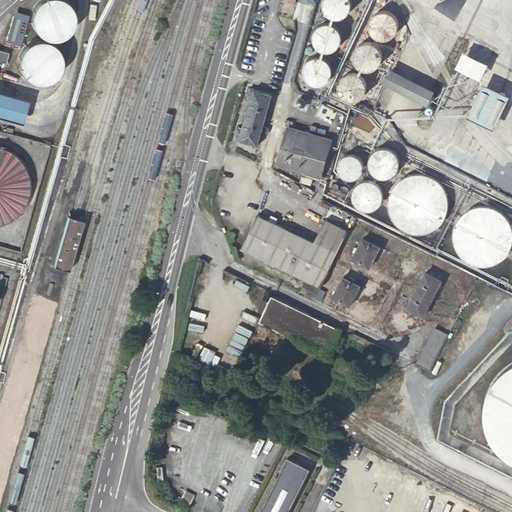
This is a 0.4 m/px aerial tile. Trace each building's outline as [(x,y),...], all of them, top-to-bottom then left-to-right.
[(41,0),(38,3),(35,9),(35,14),(35,18),(38,25),(43,31),(50,34),(58,35),(66,32),(72,27),(74,23),(76,18),(75,9),(73,3),(69,0),(41,0)] [(324,0),(324,4),(324,6),(325,10),(326,11),(329,14),(331,15),(334,17),(338,17),(342,17),(344,16),(347,14),(349,12),(351,9),(352,5),(352,3),(352,1),(351,0),(324,0)] [(398,27),(398,24),(398,21),(397,18),(394,15),(390,11),(387,10),(385,10),(382,10),(379,11),(375,13),(372,16),(371,18),(370,23),(370,28),(371,30),(373,33),(377,36),(381,38),(383,38),(387,38),(389,37),(393,34),(395,32),(397,30),(398,27)] [(21,45),(28,15),(13,11),(6,41),(21,45)] [(318,27),(315,31),(314,33),(313,38),(314,40),(315,44),(317,46),(319,48),(322,50),(324,51),(326,51),(330,51),(332,51),(336,49),(338,48),(339,46),(340,45),(342,41),(342,39),(342,35),(341,31),(340,29),(339,28),(336,25),(333,23),(329,22),(325,23),(323,23),(319,25),(318,27)] [(41,40),(34,42),(27,47),(23,52),(21,57),(21,62),(23,69),(27,75),(34,80),(42,81),(50,79),(54,77),(58,74),(61,67),(62,58),(61,52),(56,46),(49,41),(41,40)] [(383,59),(383,56),(382,51),(381,49),(379,47),(375,43),(372,42),(369,42),(366,42),(363,43),(361,44),(358,46),(356,49),(355,51),(354,56),(355,58),(355,61),(357,64),(358,66),(362,69),(365,70),(368,70),(371,70),(373,70),(376,68),(379,66),(380,64),(382,62),(383,59)] [(487,58),(464,48),(457,62),(480,74),(487,58)] [(0,62),(5,64),(9,52),(0,49),(0,62)] [(333,71),(333,67),(332,65),(330,61),(327,58),(325,57),(321,56),(319,56),(317,56),(313,57),(309,59),(308,60),(307,62),(305,65),(304,67),(304,71),(305,75),(307,79),(308,81),(310,83),(313,84),(317,85),(323,85),(328,82),(330,80),(332,77),(333,73),(333,71)] [(434,90),(390,68),(384,82),(427,104),(434,90)] [(366,92),(367,86),(367,83),(366,81),(365,79),(363,76),(359,73),(356,72),(353,71),(350,72),(347,72),(343,75),(341,77),(339,80),(338,83),(338,86),(338,89),(339,91),(340,94),(342,96),(346,99),(349,100),(352,101),(355,101),(358,100),(360,99),(363,97),(365,94),(366,92)] [(510,95),(484,83),(468,116),(494,128),(510,95)] [(236,138),(259,145),(273,94),(251,87),(247,99),(251,101),(243,128),(239,126),(236,138)] [(28,100),(0,92),(0,117),(22,124),(28,100)] [(332,140),(281,124),(269,162),(321,177),(332,140)] [(0,224),(1,224),(6,222),(11,219),(15,216),(19,212),(23,207),(25,202),(27,197),(28,192),(29,186),(29,180),(27,175),(26,170),(23,165),(20,160),(16,156),(11,153),(7,150),(1,148),(0,147),(0,224)] [(400,166),(400,163),(400,160),(399,158),(397,155),(396,153),(394,151),(393,151),(391,150),(390,149),(388,149),(386,148),(383,149),(380,149),(377,151),(375,152),(374,153),(373,154),(372,156),(372,157),(371,159),(370,161),(370,162),(370,164),(370,166),(371,167),(372,170),(373,172),(374,173),(375,174),(378,176),(380,177),(381,178),(383,178),(384,178),(387,178),(389,178),(390,177),(392,176),(394,175),(395,174),(397,173),(397,171),(399,169),(399,168),(400,166)] [(364,168),(365,166),(365,165),(364,163),(364,161),(363,159),(362,157),(360,155),(359,154),(358,153),(355,152),(353,151),(350,151),(348,151),(346,151),(344,152),(342,152),(341,153),(340,154),(338,156),(337,158),(335,161),(335,163),(334,166),(335,168),(335,169),(335,171),(336,172),(338,175),(339,176),(340,177),(341,178),(343,179),(344,180),(346,180),(349,181),(350,181),(352,180),(355,180),(358,178),(360,177),(361,175),(362,173),(363,172),(364,170),(364,168)] [(453,211),(453,207),(453,203),(452,200),(451,197),(450,194),(449,191),(447,189),(446,187),(443,184),(441,182),(438,180),(435,179),(432,178),(429,177),(427,176),(423,176),(421,176),(419,176),(415,177),(413,177),(410,179),(406,180),(404,181),(402,183),(399,186),(397,189),(395,191),(394,194),(393,197),(392,199),(391,203),(391,205),(391,208),(391,211),(392,213),(393,217),(394,220),(395,223),(397,225),(398,227),(401,230),(402,231),(406,234),(407,235),(411,236),(412,237),(416,238),(420,238),(423,238),(427,238),(429,237),(433,237),(435,236),(438,234),(441,232),(443,230),(445,229),(446,227),(448,225),(450,222),(451,220),(452,216),(453,214),(453,211)] [(383,199),(384,196),(383,193),(383,192),(382,190),(381,187),(379,185),(376,183),(374,181),(371,181),(369,180),(367,180),(365,181),(362,182),(360,183),(359,184),(357,185),(356,187),(355,188),(354,190),(353,191),(352,194),(352,196),(353,199),(353,202),(355,205),(356,206),(357,207),(358,208),(360,210),(361,210),(364,211),(366,212),(368,212),(369,212),(371,212),(372,211),(374,211),(376,209),(378,208),(379,207),(380,206),(381,205),(382,202),(383,199)] [(511,221),(510,218),(507,216),(505,214),(503,212),(499,210),(497,210),(495,209),(491,208),(488,207),(485,207),(483,208),(479,208),(476,209),(472,210),(470,212),(468,213),(466,214),(463,217),(461,219),(459,222),(458,224),(457,227),(456,229),(455,232),(454,234),(454,237),(454,239),(454,242),(454,245),(455,249),(456,251),(458,254),(459,256),(460,259),(463,261),(466,264),(471,267),(474,268),(477,270),(480,270),(483,271),(485,271),(489,271),(491,270),(494,270),(497,269),(500,267),(502,266),(505,264),(508,262),(510,259),(511,256),(511,221)] [(243,248),(323,289),(351,231),(327,220),(316,243),(259,216),(243,248)] [(83,221),(68,217),(53,267),(69,271),(83,221)] [(353,258),(369,266),(381,244),(364,236),(353,258)] [(408,307),(424,314),(442,279),(426,271),(408,307)] [(334,296),(350,305),(361,284),(344,276),(334,296)] [(298,289),(320,301),(325,292),(302,281),(298,289)] [(320,301),(320,302),(325,304),(329,294),(325,292),(320,301)] [(261,324),(327,357),(333,348),(338,350),(344,340),(338,337),(341,331),(273,298),(270,304),(265,301),(260,312),(265,315),(261,324)] [(418,361),(430,367),(448,333),(436,327),(418,361)] [(336,370),(356,380),(360,370),(341,360),(336,370)] [(511,367),(508,370),(503,375),(496,383),(493,388),(491,392),(490,396),(488,402),(487,407),(487,412),(487,418),(488,423),(490,430),(492,434),(497,443),(500,447),(503,451),(508,455),(511,457),(511,367)] [(261,511),(290,511),(312,471),(289,459),(261,511)]
